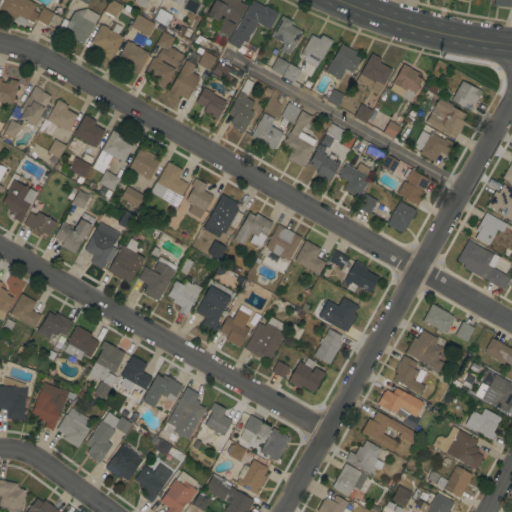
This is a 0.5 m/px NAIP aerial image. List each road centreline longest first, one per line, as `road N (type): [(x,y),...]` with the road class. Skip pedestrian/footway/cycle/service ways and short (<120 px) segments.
road 1 (residential): [(0,44),(35,54),(511,327)]
road 2 (residential): [(511,101),(277,511)]
road 3 (residential): [(0,248),(320,431)]
road 4 (tertiary): [(332,0),(459,41),(511,49)]
road 5 (residential): [(0,452),(44,467),(105,511)]
